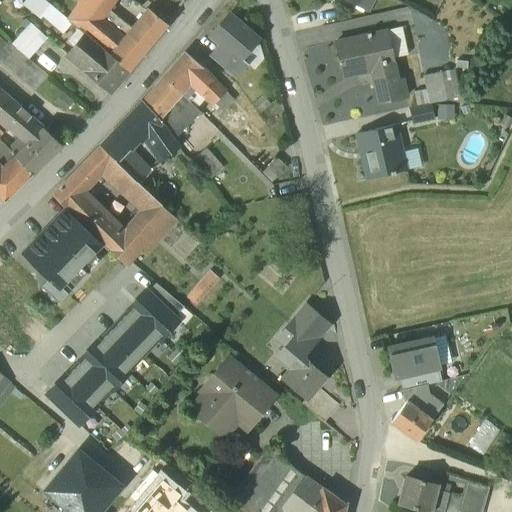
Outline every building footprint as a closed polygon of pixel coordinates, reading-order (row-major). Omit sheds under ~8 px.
[(100,16),(77,0),(66,17),(71,20),(84,32),(87,34),(100,16)] [(111,0),(76,0),(77,0),(100,16),(111,0)] [(66,17),(57,9),(48,2),(39,12),(48,20),(62,31),(71,20),(66,17)] [(146,6),(130,26),(126,22),(119,31),(123,35),(108,52),(128,69),(166,22),(146,6)] [(257,37),(227,12),(209,32),(220,42),(239,58),(240,56),(257,37)] [(119,31),(100,16),(87,34),(108,52),(123,35),(119,31)] [(30,22),(11,41),(27,55),(44,35),(30,22)] [(385,28),(334,39),(342,74),(360,73),(356,76),(364,83),(366,79),(369,79),(377,100),(405,94),(401,77),(396,78),(385,28)] [(87,34),(84,32),(67,53),(109,88),(128,69),(108,52),(87,34)] [(45,75),(0,35),(0,59),(33,88),(45,75)] [(239,58),(220,42),(211,52),(235,73),(246,61),(240,56),(239,58)] [(184,50),(162,75),(179,91),(180,91),(185,95),(194,85),(188,80),(189,80),(202,66),(184,50)] [(202,66),(189,80),(194,85),(200,92),(214,77),(202,66)] [(451,67),(439,69),(445,96),(457,94),(451,67)] [(445,96),(439,69),(421,73),(427,100),(445,96)] [(162,75),(141,98),(155,113),(157,115),(179,91),(162,75)] [(200,92),(200,93),(211,103),(213,101),(224,88),(214,77),(200,92)] [(224,88),(213,101),(221,109),(232,97),(224,88)] [(61,143),(19,106),(0,89),(0,117),(8,124),(20,135),(27,141),(14,154),(31,172),(61,143)] [(179,91),(157,115),(172,137),(199,110),(198,109),(199,108),(189,99),(188,99),(185,95),(180,91),(179,91)] [(274,107),(264,97),(253,107),(263,117),(274,107)] [(155,113),(141,98),(121,120),(137,136),(140,139),(145,134),(161,158),(178,145),(172,137),(157,115),(155,113)] [(445,98),(429,101),(433,115),(448,112),(445,98)] [(453,111),(450,99),(445,98),(448,112),(453,111)] [(429,101),(408,106),(411,120),(433,115),(429,101)] [(121,120),(99,143),(115,158),(126,147),(137,136),(121,120)] [(387,123),(355,131),(365,176),(405,167),(400,150),(394,151),(387,123)] [(20,135),(6,147),(9,151),(0,159),(0,165),(1,167),(14,154),(27,141),(20,135)] [(115,158),(99,143),(77,166),(90,179),(101,169),(124,190),(138,181),(115,158)] [(221,165),(205,145),(191,157),(208,176),(221,165)] [(150,169),(130,148),(128,149),(126,147),(115,158),(138,181),(150,169)] [(0,165),(0,193),(5,198),(31,172),(14,154),(1,167),(0,165)] [(285,167),(277,161),(265,176),(272,182),(285,167)] [(77,166),(53,191),(68,206),(66,208),(79,221),(79,220),(95,235),(110,220),(79,190),(90,179),(77,166)] [(152,195),(138,181),(124,190),(142,207),(152,195)] [(142,207),(121,231),(110,220),(95,235),(107,247),(108,246),(124,262),(125,261),(125,262),(137,248),(169,211),(152,195),(142,207)] [(63,207),(22,250),(49,276),(58,285),(59,284),(99,242),(63,207)] [(169,211),(137,248),(143,253),(175,217),(169,211)] [(210,269),(196,284),(204,291),(217,276),(210,269)] [(58,285),(49,276),(40,285),(58,301),(67,292),(59,284),(58,285)] [(148,290),(173,315),(183,305),(156,282),(148,290)] [(204,291),(196,284),(186,295),(194,302),(204,291)] [(148,290),(146,288),(130,305),(161,335),(177,319),(173,315),(148,290)] [(287,342),(302,354),(331,319),(305,298),(276,333),(287,342)] [(161,335),(130,305),(113,322),(144,352),(161,335)] [(113,322),(96,339),(127,369),(144,352),(113,322)] [(430,336),(387,346),(394,375),(398,374),(437,365),(430,336)] [(127,369),(96,339),(79,356),(110,386),(127,369)] [(302,354),(287,342),(278,354),(290,364),(281,376),(305,396),(305,397),(316,384),(324,373),(302,354)] [(79,356),(63,373),(93,403),(110,386),(79,356)] [(266,391),(227,357),(200,388),(204,391),(190,407),(221,433),(235,417),(245,426),(256,413),(251,409),(266,391)] [(437,365),(398,374),(401,388),(425,383),(440,379),(437,365)] [(93,403),(63,373),(46,389),(77,420),(93,403)] [(425,383),(401,388),(404,400),(405,399),(431,417),(442,402),(427,391),(425,383)] [(337,403),(316,384),(305,397),(305,396),(300,401),(323,420),(337,403)] [(431,417),(405,399),(404,400),(390,420),(415,439),(431,417)] [(260,446),(250,438),(248,442),(257,449),(260,446)] [(305,475),(266,446),(224,504),(233,510),(235,511),(278,511),(281,508),(286,511),(311,511),(312,511),(310,509),(314,503),(303,496),(293,488),(305,475)] [(65,506),(98,466),(76,448),(43,488),(65,506)] [(98,466),(65,506),(72,511),(96,511),(120,483),(98,466)] [(423,479),(404,474),(397,501),(430,510),(438,511),(441,511),(443,507),(447,491),(435,488),(437,479),(424,475),(423,479)] [(305,475),(293,488),(303,496),(315,481),(305,475)] [(315,481),(303,496),(314,503),(324,488),(315,481)] [(479,511),(487,485),(467,481),(457,511),(479,511)] [(314,503),(310,509),(312,511),(311,511),(341,511),(344,503),(324,488),(314,503)]
